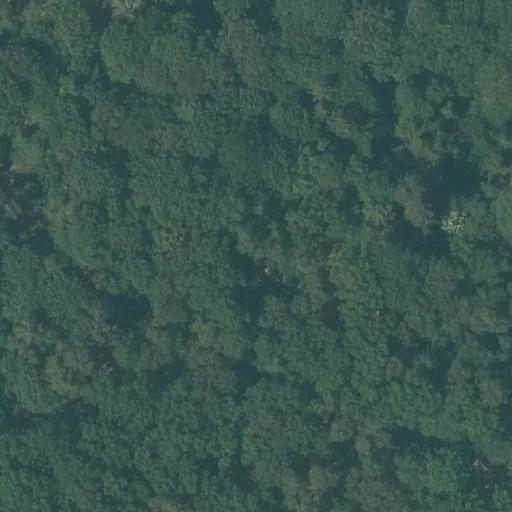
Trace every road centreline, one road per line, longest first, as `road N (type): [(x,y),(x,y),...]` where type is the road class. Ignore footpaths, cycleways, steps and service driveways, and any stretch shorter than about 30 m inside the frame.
road 1 (track): [(364,39),(0,90)]
road 2 (track): [(511,31),(364,39)]
